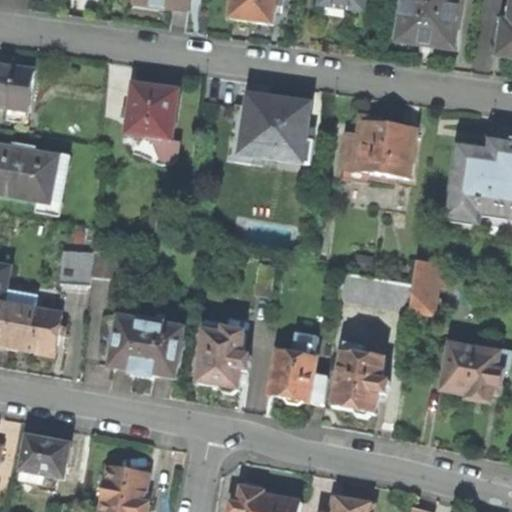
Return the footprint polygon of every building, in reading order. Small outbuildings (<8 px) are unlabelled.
[(135,0),(135,5),(162,8),(189,12),(190,0),(135,0)] [(234,0),(232,20),(253,23),(274,25),(277,0),(234,0)] [(324,5),(324,2),(343,5),(360,7),(359,10),(363,10),(364,0),(321,0),(321,4),(324,5)] [(426,47),(455,51),(462,0),(405,0),(399,43),(426,47)] [(511,25),(506,24),(501,57),(511,58),(511,25)] [(0,59),(0,68),(14,70),(15,62),(0,59)] [(0,108),(18,111),(30,113),(36,73),(14,70),(0,68),(0,108)] [(153,140),(173,143),(179,93),(160,91),(136,88),(129,137),(153,140)] [(276,102),(251,99),(242,157),(311,168),(316,143),(308,141),(311,115),(310,112),(307,110),(292,108),(293,104),(276,102)] [(29,123),(30,113),(18,111),(17,121),(29,123)] [(359,137),(348,135),(343,170),(410,180),(417,131),(392,128),(381,126),(382,121),(362,118),(359,137)] [(180,144),(173,143),(153,140),(159,159),(165,165),(174,163),(180,159),(182,154),(180,144)] [(450,212),(481,216),(483,206),(511,210),(511,144),(500,143),(489,141),(488,151),(460,147),(450,212)] [(50,205),(59,159),(0,148),(0,195),(38,202),(50,205)] [(59,156),(59,159),(50,205),(38,202),(36,213),(59,218),(71,158),(59,156)] [(511,249),(511,210),(483,206),(481,216),(450,212),(446,240),(511,249)] [(95,250),(94,253),(92,278),(133,282),(135,254),(95,250)] [(65,285),(92,287),(92,278),(94,253),(67,251),(65,285)] [(369,258),(352,254),(349,271),(365,274),(369,258)] [(433,269),(412,266),(408,288),(404,314),(430,319),(433,302),(428,301),(433,269)] [(255,297),(270,298),(273,268),(259,267),(255,297)] [(0,304),(5,305),(7,295),(11,270),(0,268),(0,304)] [(408,288),(337,274),(334,300),(404,314),(408,288)] [(7,295),(5,305),(21,308),(23,298),(7,295)] [(23,298),(21,308),(37,311),(39,300),(23,298)] [(0,348),(13,351),(21,308),(5,305),(0,304),(0,348)] [(37,311),(21,308),(13,351),(44,356),(56,358),(64,316),(37,311)] [(176,380),(185,331),(119,319),(116,334),(118,335),(112,368),(144,374),(176,380)] [(208,321),(206,332),(223,335),(224,330),(225,325),(208,321)] [(223,335),(206,332),(200,384),(216,387),(221,388),(224,393),(235,394),(238,391),(241,391),(243,372),(251,373),(252,358),(245,357),(247,334),(224,330),(223,335)] [(485,344),(483,353),(499,356),(499,352),(493,351),(494,346),(485,344)] [(390,384),(382,382),(386,360),(366,356),(367,349),(346,345),(335,408),(352,411),(376,415),(380,395),(388,396),(390,384)] [(300,357),(316,360),(318,351),(301,348),(300,357)] [(494,387),(499,356),(483,353),(453,349),(446,392),(461,394),(470,396),(470,400),(491,404),(494,387)] [(499,356),(494,387),(502,388),(505,370),(510,370),(511,358),(511,353),(499,352),(499,356)] [(304,402),(310,403),(315,377),(318,360),(316,360),(300,357),(279,353),(271,396),(280,398),(285,399),(289,405),(299,407),(304,402)] [(315,377),(310,403),(325,406),(329,379),(315,377)] [(50,445),(27,442),(21,484),(43,488),(44,480),(62,483),(68,448),(50,445)] [(0,488),(7,489),(13,462),(0,459),(0,488)] [(131,477),(108,473),(100,511),(146,511),(148,508),(141,507),(146,480),(131,477)] [(227,511),(298,511),(300,507),(278,504),(260,501),(260,497),(256,495),(257,490),(244,487),(243,491),(239,494),(237,504),(229,503),(227,511)] [(372,511),(373,510),(352,506),(333,503),(331,511),(372,511)]
